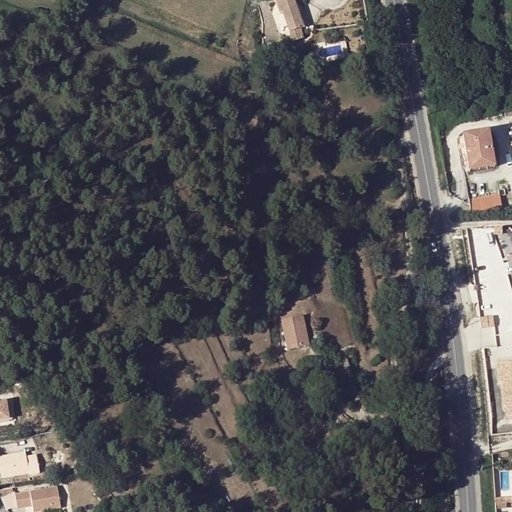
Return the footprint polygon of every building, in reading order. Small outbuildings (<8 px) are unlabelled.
[(290,31),(302,26),(293,0),(275,0),(280,12),(282,11),(290,31)] [(461,134),(467,165),(493,161),(487,130),(461,134)] [(493,166),(493,161),(467,165),(468,171),(493,166)] [(497,195),(468,200),(470,216),(500,211),(497,195)] [(350,340),(346,314),(324,317),(328,344),(335,342),(336,349),(350,347),(349,341),(350,340)] [(308,345),(303,315),(282,318),(287,348),(308,345)] [(493,317),(480,319),(481,328),(494,327),(493,317)] [(409,355),(409,345),(399,345),(399,355),(409,355)] [(351,378),(346,360),(338,362),(343,381),(351,378)] [(511,362),(498,364),(500,382),(502,382),(505,407),(507,406),(509,421),(511,420),(511,362)] [(359,400),(353,380),(345,382),(351,402),(359,400)] [(0,401),(0,422),(16,420),(12,400),(0,401)] [(0,456),(0,466),(0,468),(2,477),(28,473),(28,475),(39,473),(36,456),(26,457),(24,453),(0,456)] [(18,508),(25,507),(24,500),(31,499),(32,506),(32,511),(33,511),(35,511),(44,510),(60,508),(57,487),(16,493),(18,508)]
